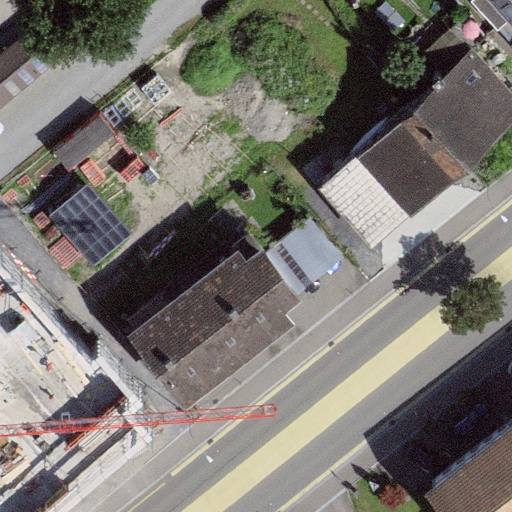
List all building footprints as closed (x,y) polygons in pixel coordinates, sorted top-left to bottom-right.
[(511,0),(498,0),(511,15),(511,0)] [(73,6),(0,60),(0,109),(96,36),(73,6)] [(511,107),(476,63),(328,182),(375,239),(511,127),(511,107)] [(241,249),(138,328),(187,392),(290,313),(241,249)] [(132,351),(0,497),(0,501),(12,511),(63,511),(183,406),(132,351)] [(511,511),(511,421),(438,476),(466,511),(511,511)]
